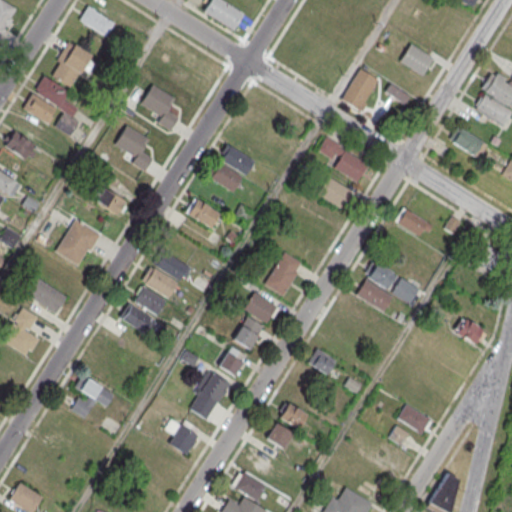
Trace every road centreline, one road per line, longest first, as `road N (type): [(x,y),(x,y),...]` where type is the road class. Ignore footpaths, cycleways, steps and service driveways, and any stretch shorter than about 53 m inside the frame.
road 1 (residential): [(505,0),(181,511)]
road 2 (residential): [(0,452),(285,0)]
road 3 (residential): [(511,228),(147,0)]
road 4 (residential): [(507,338),(399,511)]
road 5 (residential): [(511,318),(465,511)]
